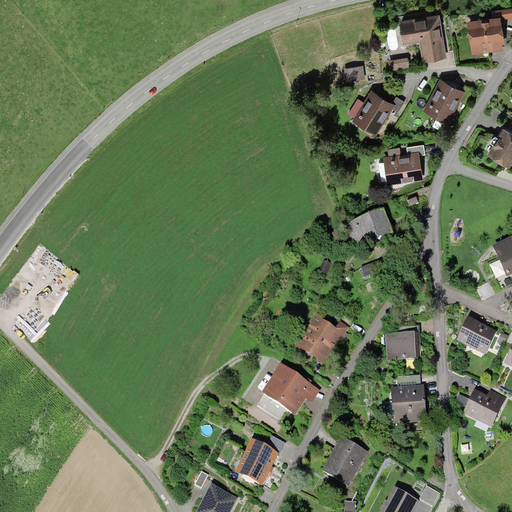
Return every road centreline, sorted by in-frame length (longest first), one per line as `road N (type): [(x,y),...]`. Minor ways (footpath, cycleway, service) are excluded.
road 1 (tertiary): [(0,245),(97,130),(169,73),(231,36),(336,0)]
road 2 (residential): [(270,511),(430,234)]
road 3 (residential): [(0,325),(148,473),(171,511)]
road 4 (residential): [(437,291),(451,493)]
road 5 (residential): [(511,57),(444,163)]
